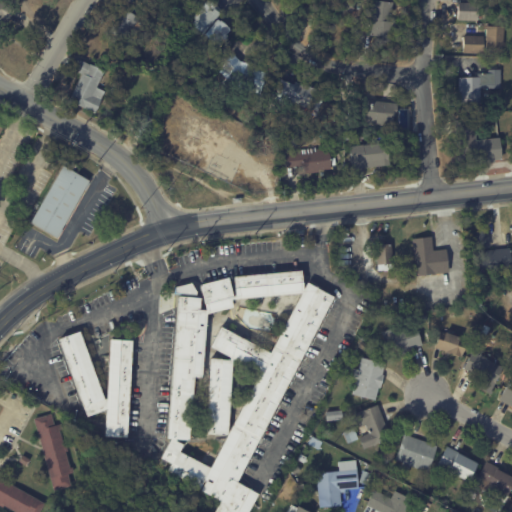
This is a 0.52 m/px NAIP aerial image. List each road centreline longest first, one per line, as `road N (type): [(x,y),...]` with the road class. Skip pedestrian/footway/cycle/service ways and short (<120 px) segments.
road 1 (secondary): [(0,324),(40,290),(171,229),(511,186)]
road 2 (tertiary): [(0,87),(98,142),(171,229)]
road 3 (residential): [(433,195),(422,76),(427,0)]
road 4 (residential): [(260,0),(315,59),(422,76)]
